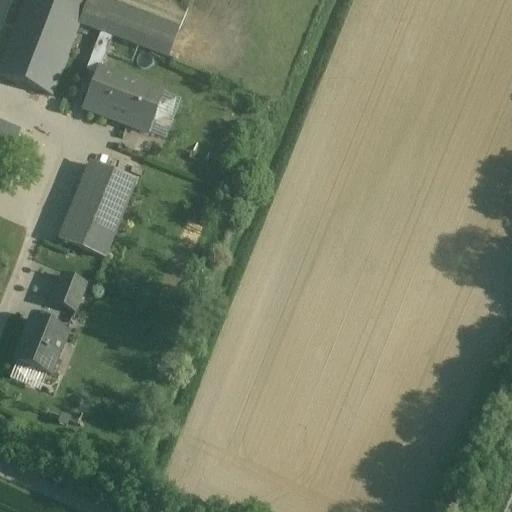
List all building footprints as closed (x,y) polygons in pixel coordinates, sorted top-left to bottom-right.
[(28,0),(0,72),(0,77),(49,96),(76,26),(86,0),(28,0)] [(95,0),(86,0),(76,26),(167,61),(178,32),(95,0)] [(160,97),(100,73),(86,111),(146,134),(160,97)] [(20,133),(0,124),(0,159),(8,163),(20,133)] [(104,261),(136,186),(90,167),(59,241),(104,261)] [(86,288),(61,278),(51,305),(75,314),(86,288)] [(49,377),(66,337),(31,322),(15,363),(49,377)]
